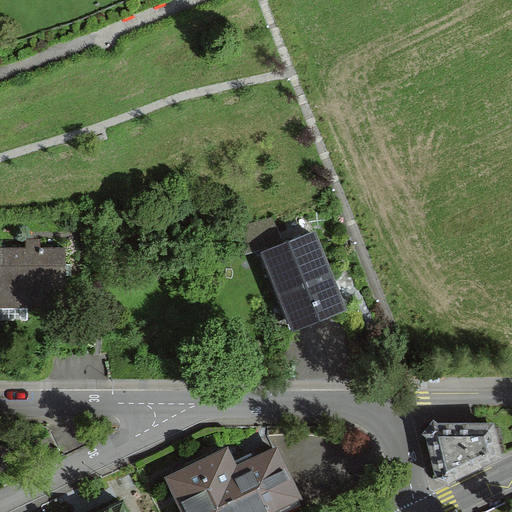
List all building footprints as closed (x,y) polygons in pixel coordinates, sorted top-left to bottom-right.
[(283,242),(274,216),(236,230),(247,259),(260,254),(291,333),(351,311),(319,228),(283,242)] [(0,247),(0,304),(65,303),(64,246),(0,247)] [(493,413),(438,414),(433,410),(420,424),(427,430),(435,466),(432,470),(450,479),(451,473),(501,449),(493,413)] [(166,471),(185,511),(257,511),(303,490),(278,439),(237,459),(228,440),(166,471)] [(133,511),(125,493),(86,511),(133,511)]
